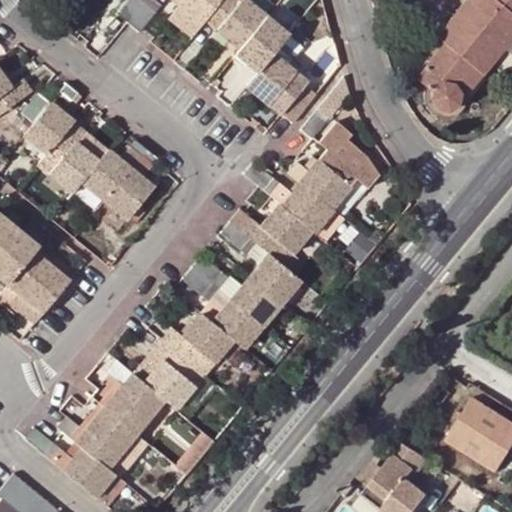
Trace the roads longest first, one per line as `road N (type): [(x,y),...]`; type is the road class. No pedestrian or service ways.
road 1 (residential): [(24,402),(204,176),(197,156),(6,0)]
road 2 (tertiary): [(460,205),(198,511)]
road 3 (tertiary): [(238,511),(475,225)]
road 4 (residential): [(460,205),(382,108),(345,0)]
road 5 (residential): [(299,511),(437,340)]
